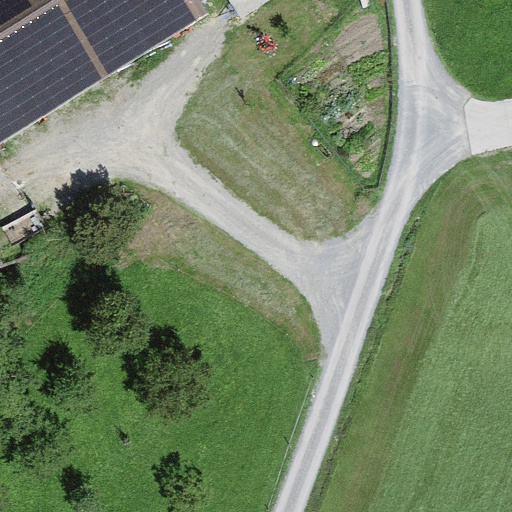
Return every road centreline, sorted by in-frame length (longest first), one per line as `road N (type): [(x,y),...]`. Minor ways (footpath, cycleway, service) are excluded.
road 1 (track): [(409,0),(427,127),(290,511)]
road 2 (track): [(91,117),(363,308)]
